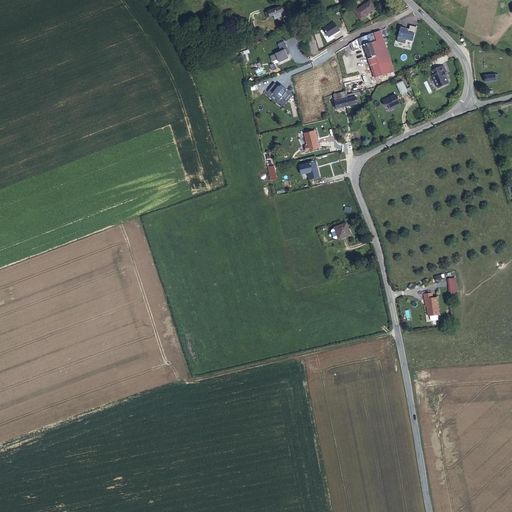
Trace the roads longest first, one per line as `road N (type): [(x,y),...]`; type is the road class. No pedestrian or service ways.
road 1 (tertiary): [(425,511),(397,337),(356,168),(368,151),(464,101)]
road 2 (unknown): [(414,7),(285,71)]
